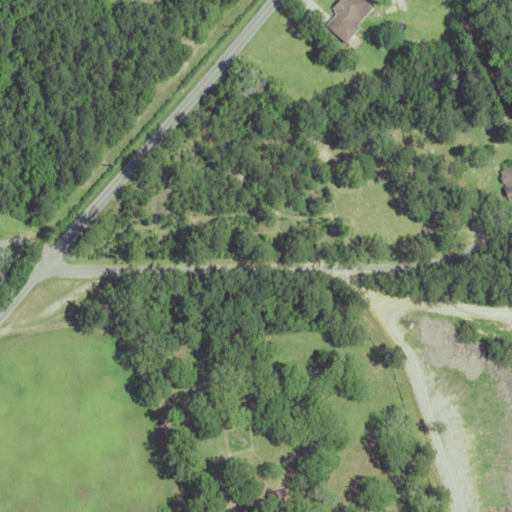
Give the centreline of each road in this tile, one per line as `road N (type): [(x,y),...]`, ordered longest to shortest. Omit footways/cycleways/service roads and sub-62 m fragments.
road 1 (residential): [(511,253),(429,268),(43,267)]
road 2 (residential): [(0,315),(275,0)]
